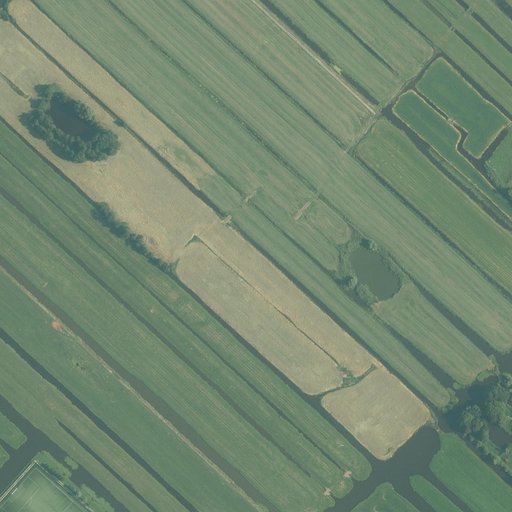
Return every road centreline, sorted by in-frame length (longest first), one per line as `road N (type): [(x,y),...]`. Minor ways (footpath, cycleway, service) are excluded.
road 1 (track): [(511,242),(251,0)]
road 2 (track): [(259,511),(0,269)]
road 3 (track): [(315,197),(374,113),(481,0)]
